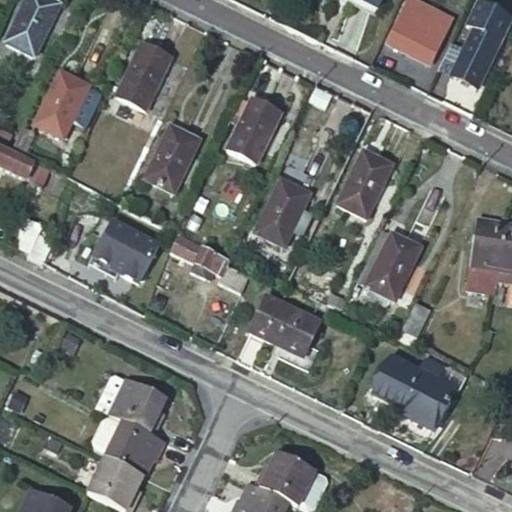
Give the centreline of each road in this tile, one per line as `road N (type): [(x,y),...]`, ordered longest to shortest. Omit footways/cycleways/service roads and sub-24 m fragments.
road 1 (residential): [(188,0),(511,155)]
road 2 (residential): [(497,511),(239,387)]
road 3 (residential): [(239,387),(0,271)]
road 4 (residential): [(239,387),(182,511)]
